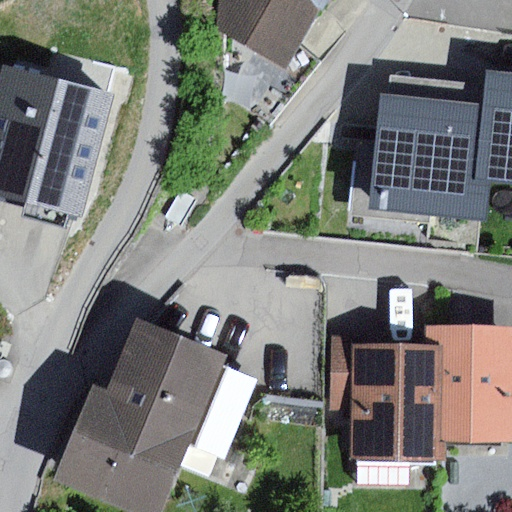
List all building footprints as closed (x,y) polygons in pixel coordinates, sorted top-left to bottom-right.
[(217,0),(219,93),(267,133),(323,64),(303,50),(334,0),(217,0)] [(123,98),(10,70),(0,109),(0,199),(92,222),(123,98)] [(483,184),(501,186),(511,187),(511,78),(495,77),(494,89),(483,184)] [(483,184),(494,89),(393,78),(391,98),(387,97),(382,143),(361,141),(352,220),(434,229),(435,220),(496,227),(501,186),(483,184)] [(238,362),(144,323),(115,393),(101,388),(60,485),(123,511),(178,511),(203,452),(229,463),(262,384),(234,372),(238,362)] [(511,330),(429,328),(429,348),(449,349),(447,447),(451,447),(511,445),(511,330)] [(429,348),(367,347),(368,338),(334,339),(332,413),(355,413),(354,463),(451,466),(451,447),(447,447),(449,349),(429,348)]
